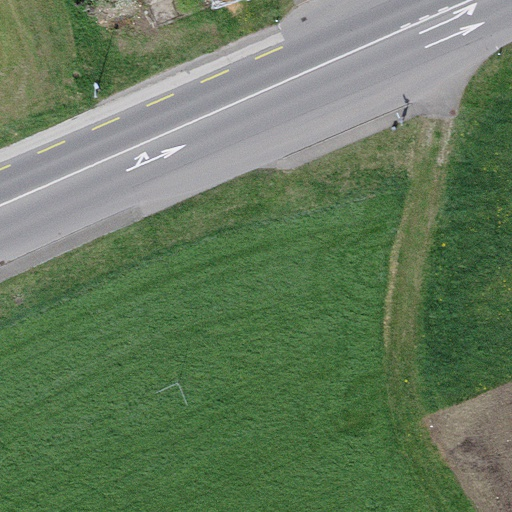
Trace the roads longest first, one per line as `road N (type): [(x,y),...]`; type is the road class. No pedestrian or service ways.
road 1 (primary): [(0,217),(486,0)]
road 2 (track): [(438,113),(404,293),(401,372),(420,448),(461,511)]
